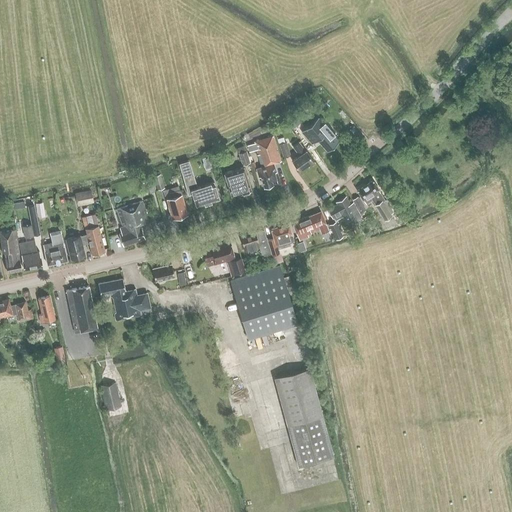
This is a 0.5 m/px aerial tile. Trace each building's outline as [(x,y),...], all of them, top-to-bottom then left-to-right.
[(294,112),(285,119),(288,123),(292,128),(301,122),(294,112)] [(307,126),(302,130),(313,144),(318,140),(327,151),(338,141),(332,135),(335,133),(324,121),(312,132),(307,126)] [(264,186),(266,186),(267,187),(270,186),(270,184),(272,184),(277,182),(274,172),(275,170),(273,164),(281,161),(272,136),(253,142),(261,166),(256,167),(259,177),(260,176),(264,186)] [(278,139),(283,158),(290,156),(286,142),(284,142),(283,137),(278,139)] [(314,162),(299,141),(292,146),(298,154),(291,159),(299,170),(307,164),(308,166),(314,162)] [(245,146),(237,148),(242,165),(250,162),(245,146)] [(208,156),(201,158),(205,169),(211,167),(208,156)] [(195,186),(188,163),(178,166),(186,194),(190,193),(195,206),(203,203),(203,204),(211,201),(210,201),(219,198),(213,180),(195,186)] [(243,166),(224,172),(231,195),(240,192),(240,193),(243,194),(249,192),(250,190),(251,189),(243,166)] [(164,188),(160,176),(153,178),(157,190),(164,188)] [(372,180),(357,190),(365,203),(366,204),(373,200),(375,204),(374,205),(384,220),(385,220),(392,216),(390,213),(393,212),(385,199),(372,180)] [(75,193),(77,207),(94,203),(91,190),(75,193)] [(184,216),(184,215),(186,214),(181,194),(180,194),(179,190),(169,193),(170,197),(167,198),(172,218),(179,216),(181,217),(184,216)] [(357,196),(352,200),(356,206),(361,203),(357,196)] [(328,209),(332,217),(341,213),(346,222),(351,220),(353,224),(361,219),(352,203),(350,205),(345,197),(336,202),(337,204),(328,209)] [(118,233),(119,234),(123,246),(145,238),(141,225),(149,223),(141,201),(116,209),(121,225),(124,224),(124,226),(119,227),(121,232),(118,233)] [(45,216),(43,202),(35,203),(38,217),(45,216)] [(34,205),(28,206),(31,224),(22,225),(24,237),(40,234),(34,205)] [(328,231),(325,224),(320,211),(292,223),(299,240),(308,236),(307,235),(319,230),(321,233),(328,231)] [(95,214),(82,217),(92,254),(104,250),(95,214)] [(292,240),(292,239),(288,224),(271,229),(273,237),(267,239),(272,256),(279,253),(278,249),(282,248),(284,244),(284,242),(292,240)] [(335,224),(329,226),(333,236),(339,233),(335,224)] [(74,237),(65,239),(70,259),(85,255),(79,235),(80,235),(79,227),(72,229),(74,237)] [(4,258),(7,273),(21,270),(18,256),(19,256),(16,230),(0,231),(0,238),(2,251),(2,253),(5,252),(7,258),(4,258)] [(266,239),(264,230),(240,237),(244,251),(260,247),(262,256),(271,254),(267,239),(266,239)] [(19,243),(21,254),(24,269),(42,266),(39,250),(36,251),(34,240),(19,243)] [(43,245),(47,264),(67,260),(62,240),(43,245)] [(234,258),(229,241),(214,245),(214,247),(202,251),(206,262),(212,260),(214,265),(234,258)] [(245,272),(241,257),(227,262),(231,276),(245,272)] [(168,290),(182,287),(176,262),(152,268),(155,281),(166,279),(168,290)] [(279,265),(230,280),(248,338),(297,323),(289,296),(295,295),(289,276),(283,277),(279,265)] [(150,308),(150,307),(146,291),(134,293),(134,289),(125,291),(122,278),(97,283),(100,297),(110,295),(112,296),(115,311),(114,314),(115,320),(118,320),(140,315),(139,310),(150,308)] [(74,333),(97,328),(88,286),(65,290),(74,333)] [(38,298),(41,313),(41,314),(38,315),(40,323),(55,320),(49,295),(38,298)] [(0,300),(0,316),(4,315),(4,317),(12,315),(13,315),(17,314),(19,322),(32,318),(30,309),(27,310),(25,301),(10,305),(8,299),(0,300)] [(58,361),(65,359),(62,346),(56,347),(58,361)] [(309,368),(274,377),(298,466),(333,456),(309,368)] [(115,382),(100,386),(105,410),(121,406),(115,382)]
